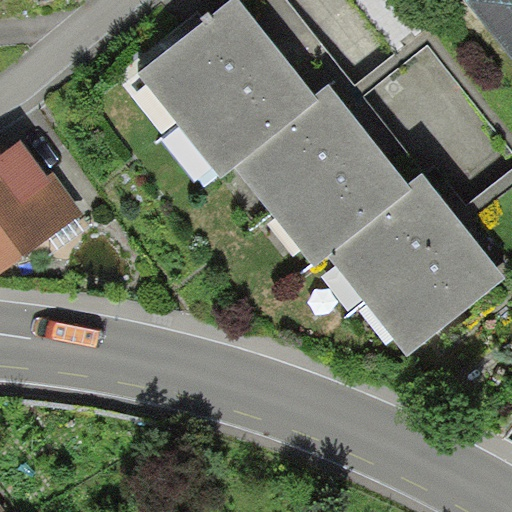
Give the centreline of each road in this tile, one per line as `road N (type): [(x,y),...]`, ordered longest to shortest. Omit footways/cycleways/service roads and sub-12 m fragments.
road 1 (tertiary): [(511,502),(442,459),(192,368),(0,336)]
road 2 (residential): [(0,95),(123,0)]
